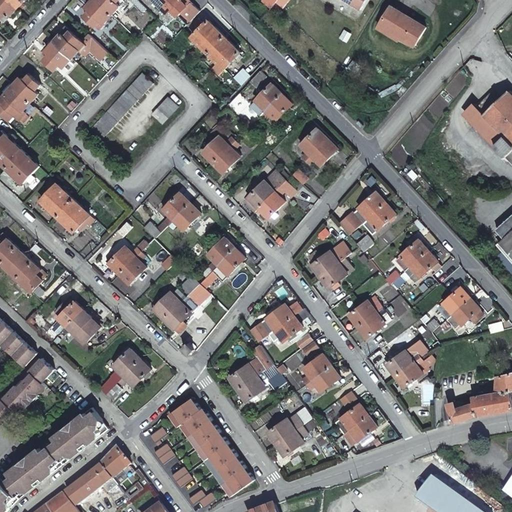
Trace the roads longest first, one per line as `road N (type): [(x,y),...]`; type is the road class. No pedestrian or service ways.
road 1 (residential): [(163,144),(122,188),(65,132),(147,45),(213,105)]
road 2 (residential): [(194,365),(179,362),(0,193)]
road 3 (residential): [(283,262),(418,441)]
road 4 (residential): [(219,0),(371,151)]
road 5 (residential): [(371,151),(511,308)]
road 6 (residential): [(508,0),(371,151)]
road 7 (residential): [(0,305),(127,432)]
road 8 (residential): [(163,144),(283,262)]
road 9 (residential): [(283,491),(194,365)]
road 10 (residential): [(283,491),(418,441)]
road 11 (residential): [(371,151),(283,262)]
road 12 (residential): [(283,262),(194,365)]
road 13 (residential): [(127,432),(21,511)]
